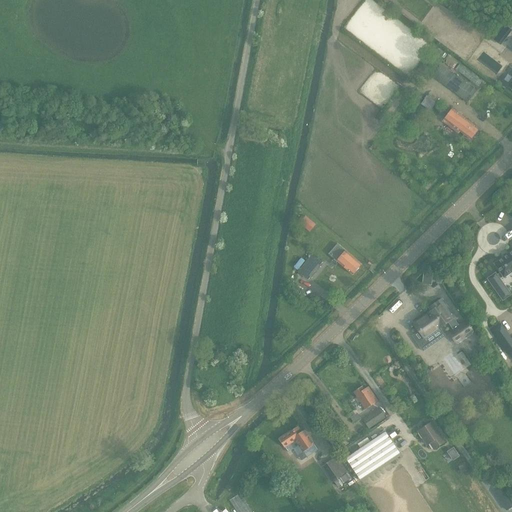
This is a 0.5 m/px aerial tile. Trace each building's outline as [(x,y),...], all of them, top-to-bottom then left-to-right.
[(504,25),(493,40),(497,43),(501,45),(511,30),(504,25)] [(441,50),(436,57),(438,58),(453,69),(457,62),(458,62),(441,50)] [(432,76),(467,102),(476,91),(440,65),(432,76)] [(431,110),(437,101),(427,95),(421,104),(431,110)] [(471,140),(479,129),(452,109),(442,121),(458,133),(460,132),(471,140)] [(411,116),(409,118),(409,122),(412,124),(415,124),(417,121),(417,117),(415,115),(411,116)] [(305,216),(299,224),(307,231),(313,224),(305,216)] [(337,244),(329,254),(352,274),(361,264),(337,244)] [(500,279),(503,277),(504,278),(511,271),(511,250),(494,264),(500,273),(497,275),(495,273),(487,279),(501,299),(502,301),(504,299),(511,295),(500,279)] [(322,263),(312,255),(298,272),(308,280),(322,263)] [(433,311),(414,324),(424,338),(439,328),(447,322),(452,330),(448,333),(456,345),(474,332),(465,321),(459,325),(453,318),(454,317),(442,300),(430,308),(433,311)] [(511,339),(506,331),(499,322),(489,330),(495,339),(505,354),(507,352),(511,358),(511,339)] [(478,344),(473,348),(478,356),(484,352),(478,344)] [(353,392),(365,409),(377,401),(367,387),(364,390),(361,386),(353,392)] [(370,428),(385,418),(378,408),(363,418),(370,428)] [(434,449),(445,442),(432,422),(418,431),(427,445),(430,443),(434,449)] [(295,440),(303,452),(314,444),(305,430),(301,432),(299,429),(291,434),(290,432),(279,439),(284,447),(295,440)] [(385,431),(345,458),(359,480),(399,453),(385,431)] [(333,481),(341,476),(330,461),(323,466),(333,481)] [(231,487),(226,497),(229,499),(235,489),(231,487)] [(511,497),(505,487),(494,494),(501,505),(506,511),(511,508),(511,497)]
